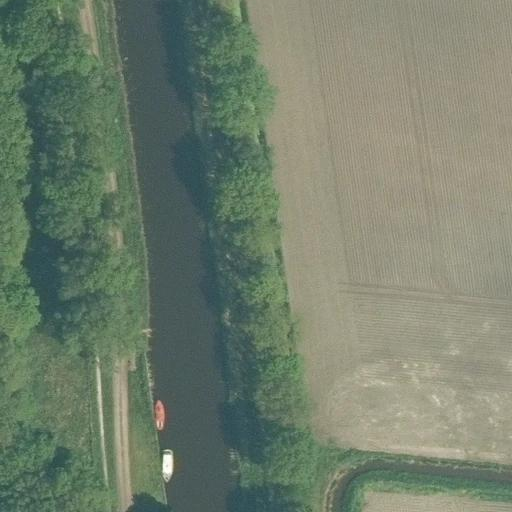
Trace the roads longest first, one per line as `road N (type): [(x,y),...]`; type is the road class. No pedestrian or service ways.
road 1 (track): [(276,511),(205,0)]
road 2 (track): [(83,0),(123,324),(132,511)]
